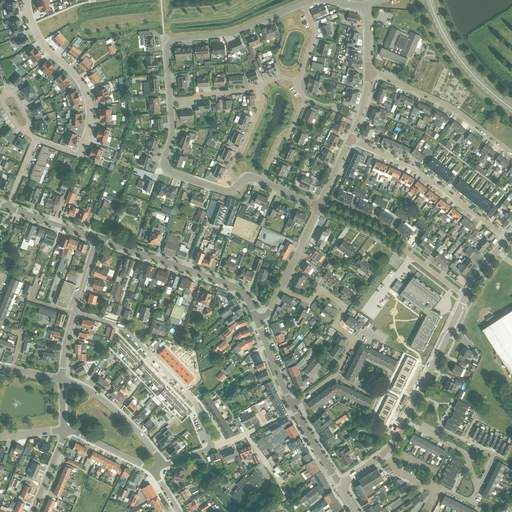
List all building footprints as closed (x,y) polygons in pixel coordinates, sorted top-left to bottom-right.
[(8,0),(1,1),(1,3),(1,4),(3,4),(5,4),(6,8),(6,9),(18,8),(18,5),(18,3),(17,3),(16,2),(13,2),(9,3),(9,1),(8,0)] [(50,9),(48,4),(38,7),(39,11),(40,11),(40,12),(46,11),(48,14),(54,12),(52,9),(50,9)] [(318,8),(311,11),(315,19),(318,17),(328,13),(325,6),(319,9),(318,8)] [(7,15),(5,15),(5,17),(5,19),(8,18),(11,18),(11,16),(11,15),(14,14),(18,14),(18,13),(18,12),(19,12),(18,8),(6,9),(7,15)] [(346,13),(346,15),(348,16),(347,21),(353,23),(353,24),(353,26),(356,27),(357,24),(359,16),(349,13),(349,14),(346,13)] [(12,19),(4,22),(5,24),(5,25),(8,24),(9,23),(9,24),(10,26),(11,29),(22,25),(21,21),(20,21),(20,19),(15,21),(13,22),(12,21),(12,19)] [(329,20),(322,24),(323,27),(320,28),(322,32),(322,31),(325,37),(332,34),(330,28),(332,27),(329,20)] [(13,34),(9,36),(10,37),(10,39),(14,37),(18,36),(17,35),(17,33),(20,32),(24,31),(23,30),(23,29),(24,29),(22,25),(11,29),(11,30),(12,31),(13,34)] [(276,38),(280,36),(275,25),(273,26),(273,27),(268,29),(267,28),(263,29),(265,35),(264,35),(266,41),(272,38),(272,37),(275,36),(276,38)] [(349,37),(358,39),(360,33),(355,32),(356,29),(348,27),(347,33),(350,33),(349,37)] [(382,48),(379,55),(387,58),(388,56),(390,57),(389,59),(405,66),(408,59),(407,58),(408,57),(411,58),(416,47),(417,45),(419,42),(419,40),(420,39),(421,36),(411,32),(410,35),(402,32),(392,27),(385,45),(387,46),(386,49),(382,48)] [(139,32),(139,36),(141,36),(142,45),(146,45),(146,48),(154,47),(154,36),(153,35),(151,35),(150,31),(139,32)] [(64,42),(62,40),(60,39),(62,37),(61,35),(59,34),(57,36),(57,35),(52,40),(56,44),(59,47),(60,46),(62,48),(64,50),(67,47),(69,44),(68,42),(66,40),(64,42)] [(248,40),(249,43),(246,44),(251,55),(252,58),(256,56),(252,46),(260,43),(257,35),(254,36),(254,37),(248,40)] [(18,37),(11,41),(12,43),(13,44),(15,43),(17,42),(18,45),(20,47),(24,45),(25,44),(27,43),(30,41),(29,40),(28,37),(27,38),(27,37),(26,36),(24,38),(20,40),(19,39),(18,37)] [(358,39),(349,37),(348,40),(345,40),(344,45),(351,47),(352,44),(357,45),(358,39)] [(232,47),(229,48),(231,54),(238,51),(239,51),(240,50),(242,53),(246,52),(245,48),(244,48),(242,44),(243,44),(243,43),(242,43),(240,39),(236,41),(236,42),(230,44),(232,47)] [(330,48),(331,45),(321,42),(320,46),(320,47),(319,53),(327,55),(329,48),(330,48)] [(205,57),(209,57),(208,45),(204,45),(204,47),(196,48),(196,56),(205,56),(205,57)] [(221,56),(225,55),(225,45),(213,46),(213,55),(221,54),(221,56)] [(80,52),(77,49),(75,52),(74,51),(71,48),(72,48),(70,47),(69,46),(65,51),(68,53),(67,54),(71,57),(75,60),(77,57),(79,54),(80,52)] [(24,56),(26,55),(30,59),(38,52),(35,48),(35,49),(34,48),(29,52),(27,50),(22,54),(24,56)] [(182,58),(192,57),(191,48),(181,49),(181,48),(175,49),(176,61),(182,60),(182,58)] [(350,57),(358,59),(359,54),(355,53),(356,50),(347,48),(346,52),(348,53),(348,54),(351,54),(350,57)] [(41,55),(38,52),(30,59),(33,63),(31,65),(34,67),(38,63),(36,61),(41,57),(40,56),(41,55)] [(84,54),(77,61),(80,63),(79,64),(82,67),(86,71),(89,68),(93,64),(86,57),(85,56),(84,54)] [(154,70),(158,69),(158,61),(154,61),(153,56),(145,56),(145,60),(146,60),(147,70),(151,70),(153,71),(154,70)] [(346,56),(345,59),(347,59),(345,65),(352,66),(355,67),(356,64),(358,59),(350,57),(346,56)] [(255,70),(259,69),(254,57),(251,59),(252,63),(255,70)] [(313,61),(311,68),(323,71),(324,68),(324,67),(323,67),(325,59),(319,58),(317,62),(313,61)] [(39,64),(35,69),(38,71),(40,69),(44,73),(51,64),(47,61),(47,62),(46,61),(42,66),(39,64)] [(271,73),(277,70),(274,63),(268,66),(267,64),(264,65),(268,75),(271,73)] [(54,68),(54,67),(51,64),(44,73),(48,76),(46,78),(49,80),(53,76),(50,74),(55,69),(54,68)] [(88,73),(89,75),(89,76),(89,77),(92,82),(94,85),(102,79),(100,75),(97,71),(96,70),(95,68),(92,70),(88,73)] [(349,77),(358,79),(360,74),(355,72),(355,69),(349,68),(347,73),(350,74),(349,77)] [(257,79),(259,78),(256,71),(247,74),(251,82),(254,80),(254,81),(257,80),(257,79)] [(18,74),(17,73),(10,82),(13,84),(15,87),(16,87),(19,83),(23,78),(18,74)] [(179,88),(187,87),(187,81),(189,80),(188,73),(179,74),(180,77),(178,77),(178,81),(179,88)] [(217,77),(214,77),(215,87),(218,87),(218,86),(225,85),(224,78),(224,73),(220,74),(220,78),(218,78),(217,77)] [(53,82),(57,86),(66,77),(63,74),(62,74),(57,78),(54,76),(50,80),(53,82)] [(310,79),(308,84),(310,84),(308,91),(316,93),(320,82),(323,83),(325,76),(318,74),(316,80),(310,79)] [(343,75),(343,78),(346,79),(344,84),(351,86),(352,83),(357,84),(358,79),(349,77),(346,76),(343,75)] [(198,87),(210,87),(209,76),(205,76),(205,78),(198,79),(198,87)] [(243,76),(229,77),(230,85),(236,84),(236,85),(244,85),(243,84),(243,76)] [(69,81),(66,77),(57,86),(61,90),(60,90),(61,93),(66,90),(64,86),(69,82),(69,81)] [(158,86),(157,78),(149,79),(149,83),(147,83),(147,87),(145,87),(145,92),(147,91),(148,91),(160,90),(160,85),(158,86)] [(109,93),(108,88),(110,88),(110,86),(109,84),(106,85),(102,86),(103,88),(103,89),(100,90),(97,91),(97,92),(96,92),(97,97),(108,94),(109,94),(109,93)] [(36,93),(30,85),(22,91),(28,99),(27,100),(29,103),(37,97),(35,94),(36,93)] [(346,92),(345,95),(347,96),(356,98),(358,93),(353,92),(354,89),(347,87),(346,92)] [(380,88),(378,95),(384,97),(385,93),(387,94),(388,92),(392,93),(393,89),(387,87),(386,90),(380,88)] [(66,95),(68,101),(78,97),(76,93),(75,92),(69,94),(67,91),(62,94),(63,96),(66,95)] [(248,94),(248,96),(246,96),(247,101),(243,101),(242,103),(243,105),(244,106),(247,105),(247,106),(255,105),(255,99),(256,99),(255,95),(254,95),(254,91),(248,94)] [(109,99),(108,94),(97,97),(98,101),(99,101),(99,102),(106,100),(107,103),(112,102),(112,98),(109,99)] [(397,96),(395,100),(393,104),(399,107),(401,102),(405,103),(407,98),(400,95),(400,97),(397,96)] [(356,98),(347,96),(347,98),(344,98),(343,103),(349,105),(350,102),(355,104),(356,98)] [(65,107),(63,107),(63,110),(65,110),(67,109),(73,109),(73,105),(79,103),(79,102),(79,101),(78,97),(68,101),(69,106),(67,106),(65,107)] [(44,108),(42,105),(44,103),(41,98),(35,102),(36,104),(30,108),(34,115),(44,108)] [(159,98),(148,99),(149,108),(150,113),(150,114),(159,113),(159,107),(158,107),(158,104),(159,104),(159,98)] [(414,101),(407,98),(405,103),(408,105),(407,107),(408,107),(406,111),(409,112),(410,108),(411,106),(414,101)] [(231,105),(232,104),(231,100),(223,101),(223,100),(219,100),(220,103),(217,103),(217,111),(225,110),(225,109),(231,109),(231,105)] [(386,110),(390,112),(391,109),(390,109),(392,104),(385,101),(383,106),(387,108),(386,110)] [(199,106),(195,107),(196,113),(200,113),(200,110),(210,109),(210,102),(199,102),(199,106)] [(423,111),(425,106),(419,103),(416,109),(414,107),(411,113),(416,115),(417,112),(419,112),(420,110),(423,111)] [(100,111),(100,115),(110,115),(110,110),(111,110),(112,110),(113,110),(113,108),(113,106),(112,106),(107,106),(107,108),(107,109),(103,109),(100,109),(100,111)] [(425,106),(423,111),(426,113),(423,119),(422,121),(425,122),(428,124),(431,116),(433,114),(430,112),(432,109),(425,106)] [(304,119),(312,123),(314,116),(316,117),(319,111),(311,107),(310,110),(308,109),(306,113),(307,113),(304,119)] [(373,109),(371,115),(379,117),(383,119),(383,116),(384,113),(385,110),(380,109),(379,111),(373,109)] [(70,114),(70,119),(81,120),(81,115),(80,115),(80,114),(74,114),(73,110),(67,110),(68,113),(70,114)] [(189,122),(193,121),(193,111),(180,112),(181,120),(189,120),(189,122)] [(440,120),(443,114),(437,111),(434,116),(437,118),(433,124),(435,125),(437,126),(440,120)] [(238,124),(246,127),(249,121),(251,117),(246,115),(243,114),(240,112),(238,117),(241,118),(238,124)] [(337,124),(345,128),(347,123),(346,123),(348,118),(339,114),(337,119),(339,120),(337,124)] [(440,120),(437,126),(439,127),(440,128),(443,122),(446,123),(450,118),(443,114),(440,120)] [(36,121),(35,122),(36,129),(37,132),(41,132),(45,131),(44,120),(47,120),(46,115),(36,118),(36,121)] [(110,115),(100,115),(100,116),(100,120),(100,121),(104,121),(107,121),(107,122),(107,124),(110,124),(113,124),(113,122),(113,121),(113,120),(112,120),(112,118),(112,115),(110,115)] [(371,115),(370,120),(375,122),(374,125),(376,125),(380,127),(382,121),(378,120),(379,117),(371,115)] [(81,120),(70,119),(70,124),(67,124),(66,127),(72,129),(73,125),(79,125),(80,124),(81,120)] [(154,130),(163,129),(163,126),(162,126),(162,119),(154,120),(154,130)] [(456,130),(460,125),(454,121),(451,126),(449,124),(441,134),(445,137),(450,130),(452,131),(453,128),(456,130)] [(345,128),(337,124),(335,129),(332,128),(331,130),(338,134),(339,131),(342,133),(345,128)] [(460,125),(456,130),(455,132),(458,134),(459,133),(462,135),(466,130),(460,125)] [(14,135),(11,133),(13,130),(11,128),(8,126),(4,130),(0,134),(3,137),(7,140),(10,143),(16,136),(14,135)] [(368,126),(365,131),(372,134),(374,132),(377,133),(378,131),(383,133),(385,130),(375,126),(374,129),(368,126)] [(108,136),(109,131),(112,132),(112,128),(107,127),(106,130),(100,128),(99,130),(98,129),(97,134),(108,136)] [(233,136),(241,140),(244,135),(239,133),(240,130),(234,127),(232,132),(234,133),(233,136)] [(65,137),(75,141),(77,137),(76,136),(76,135),(70,133),(71,130),(65,128),(65,131),(67,132),(65,137)] [(306,138),(307,135),(314,138),(316,134),(303,129),(302,132),(299,131),(294,141),(303,145),(305,141),(304,140),(305,138),(306,138)] [(331,130),(327,137),(330,139),(338,142),(340,138),(337,136),(338,134),(331,130)] [(372,134),(365,131),(363,136),(373,141),(374,139),(371,137),(372,134)] [(434,131),(431,135),(436,139),(439,135),(434,131)] [(180,140),(189,143),(191,139),(192,139),(195,140),(197,134),(190,132),(189,135),(183,133),(180,140)] [(471,145),(476,138),(470,133),(467,138),(465,140),(471,145)] [(107,142),(108,136),(97,134),(96,138),(97,138),(97,140),(103,141),(102,144),(108,146),(109,142),(107,142)] [(241,140),(233,136),(231,135),(229,138),(227,143),(234,146),(235,143),(239,145),(241,140)] [(454,141),(458,144),(463,137),(461,135),(460,137),(458,135),(454,141)] [(157,146),(159,139),(150,136),(146,148),(155,152),(157,146)] [(26,146),(28,142),(22,139),(18,137),(16,142),(14,146),(19,148),(24,150),(26,146)] [(75,141),(65,137),(63,142),(61,141),(59,144),(65,146),(66,144),(72,146),(73,145),(74,145),(75,141)] [(388,147),(390,140),(383,137),(381,144),(388,147)] [(482,142),(476,138),(471,145),(474,147),(472,151),(476,154),(479,149),(477,148),(478,147),(482,142)] [(326,140),(324,145),(331,148),(333,149),(334,147),(336,147),(338,142),(330,139),(329,141),(326,140)] [(189,143),(180,140),(178,147),(184,149),(183,152),(190,154),(192,149),(189,148),(188,147),(189,143)] [(397,143),(390,140),(388,147),(394,150),(397,143)] [(416,158),(420,153),(417,151),(419,148),(421,145),(422,143),(420,142),(415,149),(411,155),(416,158)] [(404,146),(397,143),(394,150),(401,153),(404,146)] [(223,153),(231,156),(234,151),(229,149),(230,147),(224,144),(222,149),(224,150),(223,153)] [(481,162),(491,149),(486,145),(482,149),(481,151),(484,154),(479,160),(481,162)] [(39,154),(45,156),(49,158),(51,153),(57,155),(58,151),(50,148),(43,146),(42,148),(41,148),(39,154)] [(323,154),(331,158),(333,153),(328,151),(330,149),(323,146),(321,150),(324,152),(323,154)] [(411,149),(404,146),(401,153),(408,156),(411,149)] [(101,156),(103,151),(105,152),(106,149),(101,147),(100,150),(94,147),(93,148),(92,148),(91,152),(101,156)] [(290,161),(295,150),(287,147),(284,154),(282,153),(281,157),(290,161)] [(420,153),(416,158),(421,162),(425,156),(426,155),(429,158),(432,153),(429,151),(427,149),(426,148),(422,153),(422,154),(420,153)] [(151,161),(152,158),(140,154),(141,152),(135,149),(133,154),(141,157),(138,164),(148,167),(150,161),(151,161)] [(496,153),(491,149),(481,162),(483,163),(489,156),(492,158),(496,153)] [(101,156),(91,152),(89,156),(90,157),(89,158),(95,160),(94,163),(100,165),(101,162),(99,161),(101,156)] [(231,156),(223,153),(221,155),(219,155),(217,160),(224,162),(225,160),(229,161),(231,156)] [(355,153),(352,159),(359,162),(363,163),(365,157),(355,153)] [(37,160),(36,162),(42,164),(46,166),(49,158),(45,156),(39,154),(37,159),(37,160)] [(174,165),(181,167),(183,160),(185,161),(187,158),(177,154),(175,158),(176,158),(174,165)] [(331,158),(323,154),(321,157),(319,156),(316,160),(323,163),(324,161),(328,163),(331,158)] [(500,165),(504,159),(499,155),(495,161),(497,163),(496,165),(497,165),(495,168),(493,170),(495,171),(499,167),(500,165)] [(432,170),(437,162),(433,158),(427,166),(432,170)] [(352,159),(349,166),(362,171),(363,169),(360,167),(357,166),(359,162),(352,159)] [(504,159),(501,164),(503,166),(503,165),(506,167),(509,163),(504,159)] [(215,170),(224,174),(226,169),(222,167),(223,164),(215,161),(213,166),(216,167),(215,170)] [(33,170),(32,171),(38,173),(42,174),(45,168),(45,167),(46,166),(42,164),(36,162),(35,165),(33,170)] [(287,170),(288,167),(278,162),(277,166),(278,166),(275,173),(283,176),(286,170),(287,170)] [(378,173),(382,164),(376,162),(373,168),(371,174),(374,175),(376,172),(378,173)] [(436,173),(442,165),(437,162),(432,170),(436,173)] [(378,173),(378,174),(382,175),(381,177),(384,179),(385,176),(386,173),(385,172),(388,166),(382,164),(379,170),(379,171),(378,173)] [(441,176),(446,169),(442,165),(436,173),(441,176)] [(347,172),(346,175),(355,179),(357,176),(356,176),(357,176),(353,174),(354,171),(358,173),(358,172),(361,173),(362,171),(349,166),(347,172)] [(478,166),(476,169),(482,174),(485,171),(478,166)] [(385,176),(384,179),(387,180),(388,177),(392,179),(393,176),(395,170),(390,167),(387,173),(386,173),(385,176)] [(445,180),(451,172),(446,169),(441,176),(445,180)] [(206,175),(205,179),(215,182),(217,183),(219,178),(222,179),(224,174),(215,170),(214,173),(211,172),(209,177),(207,176),(206,175)] [(398,179),(401,172),(395,170),(393,176),(392,179),(391,179),(397,182),(398,179)] [(31,176),(30,179),(35,181),(39,183),(42,174),(38,173),(32,171),(30,176),(31,176)] [(305,186),(310,173),(307,172),(307,174),(302,171),(299,178),(302,179),(300,184),(305,186)] [(450,184),(456,176),(451,172),(445,180),(450,184)] [(310,173),(305,186),(310,188),(312,183),(314,184),(314,186),(316,187),(319,179),(314,177),(314,176),(314,174),(310,173)] [(406,182),(409,176),(404,173),(400,179),(406,182)] [(1,179),(0,180),(0,183),(1,184),(0,186),(0,188),(7,191),(10,183),(11,183),(13,184),(14,181),(15,177),(9,175),(8,179),(9,179),(8,182),(1,179)] [(343,180),(341,185),(344,186),(346,181),(349,182),(351,179),(345,176),(343,180)] [(414,179),(409,176),(406,182),(411,185),(414,179)] [(140,180),(137,187),(143,189),(151,192),(154,181),(147,179),(146,182),(143,181),(143,182),(140,180)] [(459,191),(465,183),(460,179),(454,187),(457,189),(459,191)] [(411,190),(410,193),(413,194),(413,193),(414,191),(416,189),(418,191),(423,185),(420,184),(418,182),(413,187),(411,190)] [(160,183),(156,194),(163,196),(163,195),(167,196),(166,197),(173,200),(177,189),(170,187),(170,188),(166,187),(167,186),(160,183)] [(464,194),(469,187),(465,183),(459,191),(462,193),(464,194)] [(427,189),(423,185),(418,191),(423,195),(427,189)] [(468,198),(474,190),(469,187),(464,194),(467,197),(468,198)] [(27,193),(25,199),(28,201),(28,202),(31,203),(32,202),(35,195),(38,197),(41,190),(37,188),(36,191),(28,189),(27,189),(26,192),(27,193)] [(358,196),(360,190),(354,188),(352,194),(358,196)] [(343,202),(346,195),(342,193),(344,190),(340,189),(337,195),(338,196),(336,200),(343,202)] [(359,204),(357,208),(364,211),(367,203),(368,201),(368,200),(364,199),(366,193),(362,191),(360,190),(358,196),(360,197),(359,200),(358,204),(359,204)] [(429,190),(425,196),(427,198),(430,200),(434,194),(429,190)] [(473,201),(479,194),(474,190),(468,198),(472,200),(473,201)] [(69,191),(66,201),(71,203),(75,193),(69,191)] [(48,208),(57,211),(62,196),(51,193),(49,198),(42,196),(39,204),(48,207),(48,208)] [(260,205),(263,197),(258,194),(257,198),(254,196),(250,205),(253,206),(255,202),(260,205)] [(434,194),(430,200),(435,204),(439,198),(434,194)] [(477,205),(483,197),(479,194),(473,201),(476,204),(477,205)] [(100,201),(98,207),(101,209),(99,215),(104,217),(107,207),(115,210),(116,207),(119,200),(113,197),(107,195),(106,196),(103,195),(100,201)] [(205,198),(206,197),(202,195),(201,197),(193,195),(191,203),(202,207),(205,199),(205,198)] [(346,195),(343,202),(350,205),(351,201),(352,202),(354,198),(346,195)] [(263,197),(260,205),(263,206),(262,207),(267,210),(270,203),(267,202),(268,199),(263,197)] [(367,203),(364,211),(371,214),(372,210),(373,210),(375,206),(376,204),(380,206),(383,200),(380,198),(377,197),(374,202),(372,205),(367,203)] [(482,208),(488,200),(483,197),(477,205),(481,208),(482,208)] [(210,205),(206,216),(212,218),(210,223),(218,226),(219,222),(224,224),(230,226),(239,202),(227,198),(224,206),(217,203),(218,202),(212,199),(211,201),(210,203),(210,205)] [(380,214),(378,218),(384,221),(388,214),(384,211),(385,209),(388,203),(386,202),(387,200),(384,198),(383,200),(380,206),(383,207),(381,210),(379,214),(380,214)] [(441,209),(446,203),(441,199),(436,205),(441,209)] [(486,212),(492,204),(488,200),(482,208),(486,212)] [(137,217),(140,208),(132,206),(133,204),(127,202),(124,211),(127,212),(127,213),(137,217)] [(446,203),(441,209),(446,212),(450,207),(446,203)] [(290,209),(290,208),(285,206),(285,207),(279,204),(276,211),(287,216),(290,209)] [(495,210),(497,208),(492,204),(486,212),(491,215),(495,210)] [(243,217),(248,207),(246,206),(243,205),(241,211),(239,216),(241,217),(243,217)] [(81,210),(78,218),(84,220),(86,216),(87,217),(89,212),(91,208),(87,206),(85,212),(81,210)] [(77,213),(78,209),(73,207),(72,211),(67,209),(65,213),(68,214),(68,215),(74,217),(76,212),(77,213)] [(453,218),(457,212),(452,208),(448,214),(453,218)] [(500,213),(510,221),(511,219),(511,212),(510,212),(508,214),(506,213),(505,214),(499,208),(497,210),(498,210),(500,213)] [(390,211),(388,214),(384,221),(390,225),(392,221),(393,222),(395,218),(396,215),(400,217),(403,212),(398,209),(394,214),(390,211)] [(197,215),(195,221),(199,223),(200,223),(202,224),(206,212),(203,211),(200,210),(198,216),(197,215)] [(500,213),(498,210),(493,216),(496,218),(499,214),(502,217),(501,218),(503,220),(501,222),(506,226),(510,221),(500,213)] [(303,225),(307,215),(297,211),(294,220),(290,219),(286,226),(287,226),(289,226),(293,228),(296,222),(303,225)] [(408,216),(403,212),(400,217),(405,221),(408,216)] [(457,212),(453,218),(455,219),(458,221),(462,216),(457,212)] [(0,226),(1,224),(7,226),(8,222),(4,221),(5,218),(0,215),(0,226)] [(170,219),(165,231),(169,232),(175,217),(171,216),(171,217),(170,219)] [(466,227),(470,222),(465,218),(461,223),(465,226),(463,228),(460,231),(461,232),(462,233),(466,227)] [(413,228),(409,225),(403,234),(408,238),(411,234),(412,235),(414,232),(417,228),(425,234),(426,232),(429,228),(419,221),(413,228)] [(15,225),(14,228),(15,228),(14,230),(24,234),(28,224),(22,222),(21,227),(15,225)] [(403,234),(409,225),(406,222),(404,224),(401,222),(399,225),(399,226),(397,229),(403,234)] [(466,227),(462,233),(464,234),(467,230),(468,231),(469,229),(472,231),(476,226),(470,222),(466,227)] [(28,245),(32,246),(33,245),(34,243),(37,245),(40,237),(43,238),(45,230),(28,224),(24,237),(20,248),(26,250),(28,245)] [(457,224),(450,233),(452,234),(455,231),(455,230),(455,231),(459,226),(457,224)] [(164,233),(166,227),(160,225),(158,229),(154,227),(152,233),(151,233),(150,235),(148,235),(146,240),(149,241),(149,242),(150,243),(151,244),(153,244),(154,243),(158,244),(162,232),(164,233)] [(319,229),(314,240),(318,242),(316,246),(322,249),(324,244),(322,243),(327,235),(328,235),(330,231),(324,227),(322,231),(319,229)] [(47,230),(44,238),(47,239),(49,240),(54,242),(56,234),(47,230)] [(472,235),(471,235),(474,238),(475,239),(486,248),(490,244),(487,241),(485,239),(484,239),(482,236),(481,238),(480,239),(477,236),(478,235),(480,233),(477,230),(476,231),(472,235)] [(168,240),(163,252),(175,256),(177,250),(181,239),(181,238),(177,237),(177,235),(171,232),(170,235),(168,240)] [(419,246),(424,250),(429,245),(432,241),(430,239),(429,239),(426,243),(423,241),(429,234),(426,232),(425,234),(420,239),(423,241),(419,246)] [(8,250),(14,234),(10,233),(7,240),(8,240),(5,249),(8,250)] [(58,246),(57,250),(61,251),(58,259),(61,260),(62,256),(63,255),(68,240),(67,240),(67,239),(65,238),(64,239),(63,238),(61,242),(61,241),(59,246),(58,246)] [(61,260),(57,271),(62,273),(66,263),(63,262),(65,257),(68,258),(70,253),(71,253),(72,249),(75,250),(78,242),(75,241),(75,240),(70,238),(64,255),(63,255),(62,256),(61,260)] [(474,238),(473,240),(476,242),(473,245),(476,248),(474,250),(479,254),(481,252),(482,253),(486,248),(475,239),(474,238)] [(349,257),(355,249),(344,241),(338,249),(349,257)] [(281,244),(277,252),(281,254),(280,257),(286,260),(289,253),(293,245),(287,242),(285,246),(281,244)] [(75,252),(75,254),(74,254),(76,255),(77,253),(81,254),(82,252),(83,252),(83,254),(87,255),(90,247),(86,245),(80,243),(77,252),(75,252)] [(441,245),(437,250),(440,252),(442,250),(443,247),(446,245),(443,243),(441,245)] [(181,246),(179,251),(177,257),(185,260),(189,249),(185,248),(186,246),(182,244),(181,246)] [(199,251),(195,261),(196,261),(196,262),(198,263),(199,262),(202,263),(207,265),(213,250),(214,246),(214,245),(209,244),(208,248),(205,247),(203,253),(199,251)] [(434,249),(429,245),(424,250),(430,255),(434,249)] [(318,262),(323,255),(313,248),(311,251),(310,250),(309,253),(308,255),(318,262)] [(213,250),(207,265),(211,267),(213,260),(214,260),(215,258),(214,258),(215,257),(214,256),(216,251),(213,250)] [(439,253),(435,258),(440,263),(444,257),(446,255),(447,254),(444,252),(441,255),(439,253)] [(106,265),(101,279),(106,281),(110,282),(111,278),(108,277),(106,276),(110,266),(108,266),(111,257),(104,254),(101,263),(106,265)] [(225,260),(222,267),(226,268),(226,269),(227,269),(228,269),(229,269),(229,270),(230,270),(234,271),(237,265),(241,266),(244,257),(240,255),(238,259),(230,256),(228,261),(225,260)] [(444,257),(440,263),(446,267),(447,265),(450,267),(452,269),(453,268),(455,266),(458,261),(456,259),(453,263),(450,261),(447,259),(448,257),(446,255),(444,257)] [(366,273),(371,266),(364,261),(365,259),(361,256),(354,266),(358,269),(358,268),(366,273)] [(125,274),(130,260),(125,258),(122,265),(124,266),(122,273),(121,272),(119,277),(124,278),(124,277),(125,274)] [(259,271),(263,260),(258,258),(254,270),(259,271)] [(465,258),(461,263),(464,265),(469,270),(473,264),(468,260),(465,258)] [(135,261),(130,260),(125,274),(128,275),(132,277),(134,272),(135,269),(133,268),(135,261)] [(145,264),(137,262),(135,269),(134,272),(138,273),(136,278),(141,279),(141,277),(142,274),(145,264)] [(315,270),(317,267),(315,265),(311,263),(310,262),(309,265),(305,262),(300,269),(308,274),(312,268),(315,270)] [(276,265),(276,266),(273,264),(270,269),(273,271),(280,274),(281,271),(278,269),(279,266),(276,265)] [(452,269),(451,271),(457,276),(461,272),(465,275),(469,270),(464,265),(463,266),(462,264),(458,269),(455,266),(453,268),(452,269)] [(143,288),(147,277),(150,278),(154,267),(148,265),(144,279),(142,278),(139,287),(143,288)] [(251,281),(255,273),(247,270),(248,269),(247,269),(245,268),(244,268),(244,269),(243,269),(239,278),(244,280),(245,279),(251,281)] [(266,282),(269,271),(261,268),(257,279),(266,282)] [(150,285),(149,288),(152,289),(152,286),(153,287),(153,285),(155,286),(156,286),(157,284),(158,284),(159,285),(160,285),(162,281),(165,282),(168,273),(163,272),(158,270),(155,279),(152,278),(150,285)] [(338,288),(341,283),(337,280),(338,279),(330,274),(331,272),(329,270),(323,278),(333,286),(334,285),(338,288)] [(165,285),(162,293),(160,299),(163,300),(165,294),(167,289),(171,290),(171,289),(174,290),(179,277),(172,275),(168,287),(165,285)] [(306,281),(307,278),(300,275),(299,277),(297,276),(292,285),(299,288),(303,279),(306,281)] [(406,286),(400,294),(413,304),(423,311),(427,314),(426,316),(419,328),(411,346),(410,346),(417,350),(421,352),(421,351),(422,349),(423,349),(424,349),(426,346),(426,345),(424,345),(426,342),(427,343),(429,339),(428,339),(429,336),(430,337),(431,335),(432,333),(431,332),(432,330),(433,330),(433,331),(434,329),(435,327),(434,326),(435,324),(436,324),(438,321),(440,317),(439,317),(439,316),(440,314),(437,312),(432,309),(434,305),(436,306),(438,303),(442,298),(441,297),(441,298),(439,296),(440,295),(437,293),(434,290),(433,290),(433,291),(431,290),(431,289),(432,288),(428,286),(427,287),(425,285),(426,284),(423,282),(422,282),(422,283),(419,281),(420,280),(417,277),(417,278),(416,279),(414,277),(413,277),(407,285),(406,286)] [(188,281),(188,280),(182,278),(179,287),(185,289),(186,289),(188,281)] [(12,279),(9,285),(17,288),(19,282),(12,279)] [(94,280),(92,288),(96,289),(95,292),(104,295),(105,291),(106,287),(103,286),(104,283),(94,280)] [(192,290),(194,282),(188,280),(188,281),(186,289),(185,289),(184,294),(188,295),(190,289),(192,290)] [(394,285),(391,289),(395,292),(398,294),(405,285),(398,280),(394,285)] [(66,309),(75,285),(64,281),(55,305),(66,309)] [(27,284),(24,291),(30,293),(33,286),(27,284)] [(121,286),(121,285),(117,284),(113,296),(118,297),(121,286)] [(20,289),(9,285),(7,290),(14,293),(18,295),(20,289)] [(355,295),(344,288),(340,294),(350,302),(355,295)] [(7,290),(5,296),(12,299),(14,293),(7,290)] [(200,299),(199,302),(202,303),(202,304),(208,306),(210,299),(209,299),(211,295),(207,293),(206,291),(204,291),(202,292),(200,299)] [(95,304),(97,296),(90,294),(88,302),(95,304)] [(284,295),(281,300),(287,303),(286,306),(292,309),(293,307),(294,305),(291,304),(293,299),(284,295)] [(5,296),(3,302),(10,305),(12,306),(15,300),(12,299),(5,296)] [(232,306),(229,308),(221,315),(223,318),(225,316),(231,311),(234,308),(233,307),(239,304),(235,298),(229,301),(232,306)] [(182,301),(176,299),(170,316),(180,320),(181,317),(185,306),(180,305),(182,301)] [(130,319),(132,312),(128,311),(130,305),(127,304),(128,301),(125,301),(123,306),(126,307),(123,317),(130,319)] [(3,302),(0,308),(7,310),(10,305),(3,302)] [(116,304),(112,314),(119,316),(122,305),(116,304)] [(292,309),(286,306),(283,305),(282,308),(278,306),(271,320),(273,324),(271,325),(274,332),(275,334),(281,332),(285,330),(284,328),(281,329),(280,326),(280,325),(279,321),(277,322),(276,320),(281,310),(283,311),(284,309),(287,311),(288,307),(292,309)] [(332,319),(338,311),(334,309),(327,305),(324,310),(323,310),(323,311),(322,312),(332,319)] [(146,322),(150,309),(142,306),(138,320),(146,322)] [(50,323),(62,326),(65,315),(39,308),(38,314),(51,317),(50,323)] [(303,317),(306,311),(302,308),(298,314),(297,316),(295,319),(299,321),(298,324),(302,326),(306,319),(303,317)] [(212,311),(206,309),(204,315),(209,317),(212,311)] [(236,314),(232,317),(225,323),(228,327),(231,325),(236,320),(240,317),(240,316),(243,314),(241,309),(235,311),(236,314)] [(511,310),(482,330),(511,375),(511,310)] [(350,327),(354,320),(352,318),(354,315),(349,312),(346,317),(344,316),(342,319),(346,322),(345,323),(350,327)] [(354,320),(350,327),(355,330),(356,329),(359,331),(362,327),(363,327),(365,325),(364,324),(365,322),(360,318),(357,322),(354,320)] [(238,321),(223,333),(226,338),(232,333),(231,331),(239,324),(240,327),(246,324),(247,323),(246,321),(245,321),(244,319),(238,322),(238,321)] [(3,322),(0,320),(0,327),(0,328),(4,329),(10,332),(12,329),(5,326),(5,327),(1,325),(3,322)] [(87,320),(86,321),(82,320),(81,326),(88,328),(87,332),(92,333),(93,330),(96,331),(97,326),(93,325),(94,322),(87,320)] [(155,320),(154,324),(152,332),(158,334),(159,333),(163,335),(166,328),(164,328),(165,323),(155,320)] [(107,330),(105,335),(108,336),(108,338),(112,339),(113,334),(115,329),(110,328),(110,329),(108,330),(107,330)] [(242,331),(235,336),(237,339),(243,334),(244,337),(251,334),(250,334),(251,333),(250,331),(249,331),(248,329),(242,332),(242,331)] [(60,332),(48,330),(46,338),(51,339),(51,338),(59,340),(60,332)] [(89,338),(90,334),(84,332),(84,333),(79,332),(77,338),(85,340),(86,337),(89,338)] [(281,332),(275,334),(276,336),(275,336),(278,342),(279,344),(285,341),(282,334),(282,333),(281,332)] [(335,341),(342,346),(346,342),(342,339),(343,336),(338,333),(335,337),(337,339),(335,341)] [(31,336),(25,334),(23,341),(30,342),(31,336)] [(238,344),(233,348),(236,352),(241,348),(242,349),(242,350),(248,345),(254,343),(254,342),(254,341),(254,339),(253,339),(252,337),(246,340),(245,339),(238,344)] [(119,340),(114,345),(121,353),(127,348),(119,340)] [(220,352),(222,351),(229,345),(225,340),(218,347),(216,348),(220,352)] [(75,344),(75,354),(78,354),(80,354),(81,350),(83,350),(86,350),(86,343),(79,341),(78,344),(75,344)] [(342,346),(335,341),(333,345),(335,346),(333,349),(340,354),(344,349),(340,346),(340,345),(342,347),(342,346)] [(7,342),(4,349),(10,351),(11,351),(12,347),(13,344),(7,342)] [(301,357),(299,354),(298,353),(305,344),(302,342),(294,350),(295,352),(293,353),(284,358),(289,368),(295,365),(300,362),(299,360),(301,358),(301,357)] [(361,345),(357,353),(365,357),(367,357),(371,349),(371,347),(369,347),(368,350),(364,348),(365,346),(364,345),(365,344),(361,342),(360,345),(361,345)] [(281,349),(283,355),(289,352),(288,350),(291,349),(295,346),(292,343),(289,345),(281,349)] [(127,348),(121,353),(128,361),(134,355),(127,348)] [(165,348),(158,354),(163,360),(170,353),(165,348)] [(471,356),(473,353),(472,352),(464,348),(460,354),(467,357),(468,355),(471,356)] [(340,354),(333,349),(331,352),(329,350),(326,354),(331,358),(333,356),(337,359),(340,354)] [(375,361),(379,353),(377,352),(371,349),(367,357),(373,360),(374,360),(375,361)] [(254,350),(248,355),(249,357),(250,356),(254,364),(255,364),(261,361),(262,360),(259,352),(255,354),(254,350)] [(54,360),(55,354),(42,352),(41,355),(43,355),(42,360),(46,361),(50,362),(51,360),(54,360)] [(170,353),(163,360),(168,364),(175,358),(170,353)] [(357,353),(354,360),(362,363),(365,357),(357,353)] [(379,353),(375,361),(381,364),(385,356),(379,353)] [(134,355),(128,361),(136,368),(141,363),(134,355)] [(391,359),(385,356),(381,364),(387,367),(391,359)] [(408,356),(405,363),(410,365),(414,367),(415,365),(414,365),(415,364),(416,362),(417,361),(413,359),(408,356)] [(175,358),(168,364),(173,369),(180,363),(175,358)] [(304,358),(300,362),(295,365),(289,368),(291,374),(292,377),(300,374),(300,373),(302,372),(304,371),(306,369),(308,367),(306,365),(305,363),(307,362),(304,358)] [(306,369),(304,371),(312,378),(322,366),(315,359),(308,367),(306,369)] [(391,359),(387,367),(392,369),(391,371),(394,372),(399,361),(398,361),(397,362),(391,359)] [(354,360),(351,366),(359,370),(362,363),(354,360)] [(258,368),(252,371),(254,374),(266,368),(263,363),(262,364),(261,361),(255,364),(257,366),(258,368)] [(80,367),(76,370),(79,376),(83,373),(84,374),(85,373),(86,372),(86,371),(83,367),(86,365),(84,362),(78,366),(80,367)] [(144,363),(138,368),(146,376),(151,370),(144,363)] [(180,363),(173,369),(178,374),(185,368),(180,363)] [(405,363),(402,369),(407,371),(411,373),(412,371),(412,370),(413,369),(414,368),(414,367),(410,365),(405,363)] [(94,373),(97,367),(94,365),(88,375),(91,377),(94,373)] [(466,370),(463,369),(455,365),(452,372),(460,376),(462,377),(466,370)] [(351,366),(348,372),(356,376),(359,370),(351,366)] [(185,368),(178,374),(182,379),(189,373),(185,368)] [(402,369),(399,375),(404,378),(408,380),(409,378),(408,377),(409,376),(411,374),(411,373),(407,371),(402,369)] [(151,370),(146,376),(153,383),(158,378),(151,370)] [(267,370),(257,375),(261,382),(270,378),(267,370)] [(222,372),(217,377),(220,381),(225,376),(226,375),(222,372)] [(356,376),(348,372),(345,378),(353,382),(356,376)] [(189,373),(182,379),(187,385),(194,378),(194,377),(190,373),(189,373)] [(302,380),(300,374),(292,377),(295,383),(302,380)] [(97,375),(92,381),(99,386),(104,380),(97,375)] [(399,375),(396,381),(398,383),(405,386),(405,385),(406,383),(406,381),(407,382),(408,380),(404,378),(399,375)] [(302,380),(295,383),(297,388),(304,386),(303,384),(311,380),(309,376),(302,380)] [(158,378),(153,383),(160,391),(166,385),(158,378)] [(104,380),(99,386),(105,390),(106,389),(108,390),(111,386),(104,380)] [(270,395),(277,392),(272,381),(265,384),(268,391),(266,392),(268,397),(270,396),(270,395)] [(392,387),(392,388),(393,388),(395,389),(397,390),(399,391),(401,392),(402,392),(403,390),(402,390),(403,389),(403,388),(405,386),(398,383),(396,381),(392,387)] [(455,389),(457,385),(448,381),(444,388),(451,391),(453,388),(455,389)] [(111,386),(108,390),(110,392),(109,394),(114,397),(121,389),(116,385),(113,383),(111,386)] [(249,392),(258,387),(257,383),(248,388),(249,392)] [(338,393),(342,384),(343,383),(341,383),(340,385),(337,383),(333,387),(331,384),(329,385),(330,387),(335,393),(337,392),(338,392),(338,393)] [(348,388),(342,384),(338,393),(344,396),(348,388)] [(335,393),(330,387),(324,391),(330,398),(336,394),(335,393)] [(165,388),(160,393),(167,401),(173,395),(165,388)] [(350,388),(348,388),(344,396),(350,399),(354,391),(350,388)] [(121,389),(114,397),(122,403),(126,397),(124,395),(126,393),(121,389)] [(324,391),(319,395),(324,403),(330,398),(324,391)] [(360,394),(354,391),(350,399),(356,402),(360,394)] [(270,396),(268,397),(266,397),(267,398),(269,402),(271,401),(269,398),(271,397),(272,400),(279,397),(277,392),(270,395),(270,396)] [(210,395),(203,400),(207,406),(214,402),(212,398),(214,397),(212,394),(210,396),(210,395)] [(360,394),(356,402),(362,405),(367,397),(360,394)] [(173,395),(167,401),(174,408),(180,403),(173,395)] [(324,403),(319,395),(313,399),(319,407),(324,403)] [(386,401),(385,402),(394,406),(395,404),(396,403),(397,400),(395,399),(393,398),(392,397),(391,397),(389,396),(388,396),(386,401)] [(265,400),(264,400),(265,402),(267,407),(274,403),(275,405),(282,402),(279,397),(272,400),(271,401),(269,402),(267,398),(265,400)] [(372,399),(367,397),(362,405),(368,408),(367,408),(370,410),(375,399),(372,398),(372,399)] [(319,407),(313,399),(309,402),(308,401),(305,403),(313,412),(314,411),(313,411),(319,407)] [(133,400),(131,402),(126,407),(132,413),(136,409),(139,411),(143,406),(139,403),(137,404),(136,403),(136,401),(134,400),(133,400)] [(214,402),(207,406),(212,413),(218,408),(215,404),(218,403),(216,400),(214,402)] [(456,405),(467,410),(469,406),(458,400),(456,405)] [(282,402),(275,405),(278,413),(280,416),(287,413),(282,402)] [(385,402),(382,408),(391,413),(391,412),(393,410),(393,408),(393,409),(393,408),(394,406),(385,402)] [(180,403),(174,408),(182,416),(187,411),(180,403)] [(258,413),(254,405),(250,407),(252,412),(241,417),(245,425),(252,422),(253,424),(259,421),(258,419),(255,414),(258,413)] [(467,410),(456,405),(453,409),(455,410),(464,415),(467,410)] [(146,407),(145,409),(144,408),(136,417),(141,421),(147,415),(150,412),(146,407)] [(218,408),(212,413),(216,419),(222,415),(218,408)] [(382,408),(379,414),(388,419),(389,417),(390,415),(391,413),(382,408)] [(464,415),(455,410),(453,415),(464,420),(466,416),(464,415)] [(162,417),(167,422),(173,415),(169,411),(166,413),(162,417)] [(319,432),(333,421),(327,413),(326,411),(322,414),(323,415),(312,423),(319,432)] [(379,414),(376,421),(385,425),(387,422),(387,421),(388,419),(379,414)] [(222,415),(216,419),(220,425),(226,421),(222,415)] [(453,415),(451,419),(460,424),(462,425),(464,420),(453,415)] [(174,416),(167,422),(169,424),(176,418),(174,416)] [(271,430),(265,433),(266,436),(273,433),(290,423),(288,418),(280,422),(281,424),(271,430)] [(449,418),(447,423),(458,428),(460,424),(451,419),(449,418)] [(160,425),(155,420),(153,422),(150,419),(145,424),(147,427),(146,428),(151,433),(160,425)] [(231,427),(226,421),(220,425),(224,432),(231,427)] [(458,428),(447,423),(444,427),(455,433),(458,428)] [(266,436),(256,443),(260,449),(261,450),(271,444),(272,445),(276,452),(286,445),(288,444),(290,442),(300,436),(293,425),(291,426),(290,424),(266,436)] [(231,427),(224,432),(228,438),(235,434),(232,430),(235,428),(233,426),(231,427)] [(475,439),(480,428),(476,426),(470,437),(475,439)] [(324,431),(319,434),(324,442),(328,439),(333,436),(334,435),(329,428),(324,431)] [(485,431),(480,428),(475,439),(479,441),(479,442),(484,432),(485,431)] [(168,438),(172,435),(168,429),(163,433),(165,436),(158,441),(163,447),(170,441),(168,438)] [(479,442),(479,441),(478,443),(483,445),(488,435),(484,432),(479,442)] [(415,444),(419,438),(413,435),(410,441),(415,444)] [(493,437),(488,435),(483,445),(487,448),(488,446),(493,437)] [(494,435),(493,437),(488,446),(493,448),(498,437),(494,435)] [(290,442),(288,444),(292,451),(294,450),(296,449),(300,447),(305,444),(304,442),(303,440),(302,440),(300,436),(290,442)] [(324,442),(322,443),(327,451),(333,447),(337,443),(333,436),(328,439),(324,442)] [(503,440),(498,437),(493,448),(497,450),(502,441),(503,440)] [(419,438),(415,444),(421,447),(425,440),(419,438)] [(47,453),(50,446),(43,443),(44,441),(38,439),(35,448),(47,453)] [(430,443),(425,440),(421,447),(427,450),(430,443)] [(502,441),(497,450),(496,452),(501,454),(506,443),(502,441)] [(78,453),(81,446),(75,443),(72,450),(78,453)] [(436,446),(430,443),(427,450),(432,453),(436,446)] [(511,446),(506,443),(501,454),(506,457),(511,446)] [(15,447),(13,446),(9,455),(12,456),(14,450),(19,452),(17,456),(19,457),(23,447),(17,444),(15,447)] [(176,444),(173,447),(171,444),(168,447),(170,449),(167,452),(171,457),(177,451),(180,449),(179,449),(180,448),(177,444),(176,445),(176,444)] [(293,458),(290,464),(291,463),(293,461),(296,460),(301,456),(303,455),(308,452),(309,451),(305,444),(300,447),(296,449),(299,454),(293,458)] [(81,446),(78,453),(84,456),(88,449),(81,446)] [(243,449),(239,450),(241,456),(246,454),(247,458),(248,460),(249,460),(253,459),(255,463),(259,462),(258,459),(256,454),(254,455),(250,446),(243,449)] [(441,449),(436,446),(432,453),(438,456),(441,449)] [(345,466),(353,461),(350,457),(349,455),(353,453),(349,447),(345,449),(343,450),(341,448),(335,451),(338,456),(339,455),(345,466)] [(226,460),(236,456),(233,449),(223,453),(226,460)] [(447,452),(441,449),(438,456),(444,459),(447,452)] [(96,460),(98,454),(93,452),(90,459),(88,458),(85,463),(89,465),(92,459),(96,460)] [(212,461),(220,458),(218,452),(210,456),(212,461)] [(307,463),(314,459),(309,453),(303,456),(307,463)] [(104,457),(98,454),(96,460),(99,462),(96,467),(99,468),(104,457)] [(106,466),(109,460),(104,457),(99,468),(98,469),(102,471),(103,472),(106,466)] [(452,462),(463,468),(465,463),(454,458),(452,462)] [(31,469),(38,471),(41,465),(38,464),(39,461),(34,459),(32,462),(34,463),(31,469)] [(308,468),(316,463),(314,459),(307,463),(306,464),(308,468)] [(115,462),(109,460),(106,466),(109,467),(108,468),(111,469),(115,462)] [(115,462),(111,469),(111,471),(109,474),(111,475),(113,472),(116,474),(116,473),(120,474),(122,469),(119,467),(120,465),(115,462)] [(452,462),(450,467),(458,471),(460,472),(463,468),(452,462)] [(496,468),(503,472),(505,466),(499,462),(496,468)] [(316,463),(308,468),(310,472),(305,475),(307,478),(320,470),(316,463)] [(65,466),(63,471),(69,474),(70,471),(72,472),(72,471),(76,473),(77,469),(66,464),(65,466)] [(458,471),(450,467),(448,466),(445,470),(456,476),(458,471)] [(27,474),(26,477),(31,480),(32,477),(35,478),(38,471),(31,469),(29,467),(27,471),(30,472),(29,475),(27,474)] [(128,477),(131,470),(125,467),(120,478),(122,479),(124,475),(128,477)] [(355,487),(363,499),(375,492),(373,488),(372,487),(384,479),(377,468),(359,480),(361,484),(360,485),(360,484),(355,487)] [(496,468),(493,474),(500,477),(503,472),(496,468)] [(184,474),(184,471),(177,469),(176,472),(174,479),(182,481),(184,474)] [(456,476),(445,470),(443,475),(445,476),(454,480),(456,476)] [(63,471),(60,477),(66,480),(72,482),(73,482),(74,480),(70,479),(72,475),(69,474),(63,471)] [(247,479),(248,481),(255,487),(263,479),(255,471),(253,473),(247,479)] [(298,502),(296,504),(299,507),(301,505),(307,500),(308,498),(311,502),(318,497),(320,495),(326,491),(330,487),(329,484),(321,471),(311,479),(306,483),(309,487),(314,482),(317,486),(315,488),(304,497),(298,502)] [(129,483),(127,486),(129,486),(130,484),(134,486),(136,483),(137,484),(141,476),(137,474),(134,473),(130,480),(129,483)] [(290,474),(288,476),(286,473),(281,477),(286,483),(293,477),(290,474)] [(493,474),(490,480),(497,483),(500,477),(493,474)] [(244,476),(236,484),(238,487),(239,487),(247,479),(244,476)] [(445,476),(443,480),(453,486),(456,481),(454,480),(445,476)] [(15,481),(13,486),(17,488),(20,489),(22,490),(29,493),(31,487),(30,487),(31,484),(25,481),(24,485),(20,483),(20,481),(16,480),(15,481)] [(453,486),(443,480),(440,485),(451,490),(453,486)] [(497,483),(490,480),(487,485),(494,489),(497,483)] [(64,485),(58,482),(56,488),(68,493),(73,495),(74,492),(69,490),(68,490),(63,488),(64,485)] [(144,494),(153,489),(150,484),(141,489),(144,494)] [(487,485),(485,491),(491,494),(494,489),(487,485)] [(235,494),(232,497),(238,503),(247,495),(241,489),(239,487),(238,487),(233,492),(235,494)] [(17,488),(16,491),(19,493),(18,496),(26,499),(29,493),(22,490),(20,489),(17,488)] [(56,488),(53,494),(59,496),(60,494),(67,497),(68,493),(56,488)] [(364,501),(360,503),(363,508),(370,504),(373,502),(374,503),(386,496),(383,491),(382,491),(380,488),(375,491),(375,492),(370,495),(366,497),(363,499),(364,501)] [(118,496),(119,496),(118,498),(120,499),(121,497),(124,498),(127,491),(121,489),(118,496)] [(156,495),(153,489),(144,494),(148,500),(156,495)] [(183,501),(190,498),(185,490),(179,494),(183,501)] [(226,490),(218,498),(224,505),(230,498),(227,495),(229,492),(226,490)] [(491,494),(485,491),(482,497),(489,500),(491,494)] [(204,492),(198,496),(200,500),(207,496),(204,492)] [(318,507),(311,511),(317,511),(320,511),(323,508),(327,505),(329,503),(337,498),(333,492),(324,497),(325,499),(324,500),(324,501),(317,506),(318,507)] [(133,506),(138,495),(133,493),(128,504),(133,506)] [(157,496),(149,501),(153,506),(160,501),(157,496)] [(414,506),(422,500),(419,496),(411,501),(414,506)] [(445,496),(441,503),(447,506),(450,499),(445,496)] [(308,498),(307,500),(311,506),(320,500),(318,497),(311,502),(308,498)] [(340,503),(337,498),(329,503),(327,505),(328,507),(329,507),(331,508),(340,503)] [(49,499),(47,504),(53,507),(55,501),(49,499)] [(456,502),(450,499),(447,506),(453,509),(456,502)] [(199,507),(195,500),(186,506),(189,511),(190,511),(196,509),(199,507)] [(12,501),(10,504),(22,509),(25,503),(19,501),(17,504),(12,501)] [(154,509),(152,510),(152,511),(154,511),(158,510),(163,507),(160,501),(153,506),(154,509)] [(411,501),(405,506),(407,510),(413,505),(411,501)] [(462,505),(456,502),(453,509),(459,511),(462,505)] [(343,507),(340,503),(331,508),(332,511),(334,510),(335,511),(343,507)]
